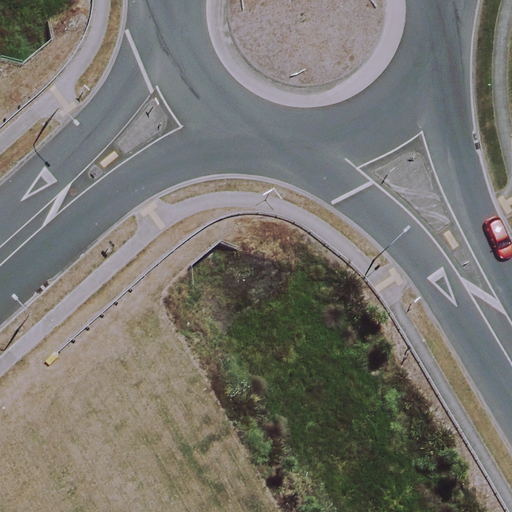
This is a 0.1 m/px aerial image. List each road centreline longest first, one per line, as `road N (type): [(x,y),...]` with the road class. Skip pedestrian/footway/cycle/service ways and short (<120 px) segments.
road 1 (unclassified): [(0,263),(193,91)]
road 2 (secondary): [(379,122),(511,339)]
road 3 (secondary): [(379,122),(341,140),(300,146),(222,121),(193,91)]
road 4 (secondary): [(435,0),(424,67),(379,122)]
